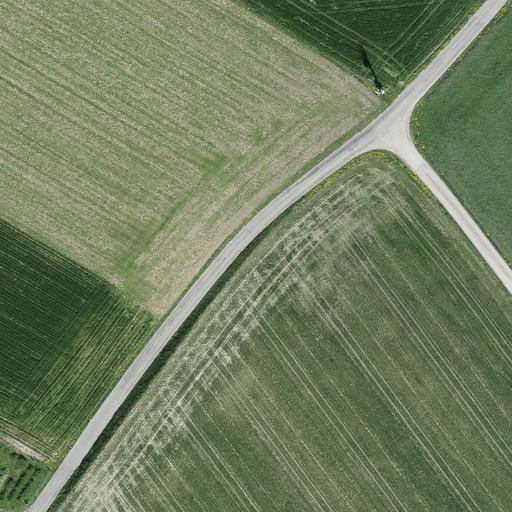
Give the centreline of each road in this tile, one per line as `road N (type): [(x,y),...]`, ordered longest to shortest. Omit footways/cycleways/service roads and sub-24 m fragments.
road 1 (unclassified): [(497,0),(415,90),(269,212),(218,266),(37,511)]
road 2 (track): [(383,120),(511,285)]
